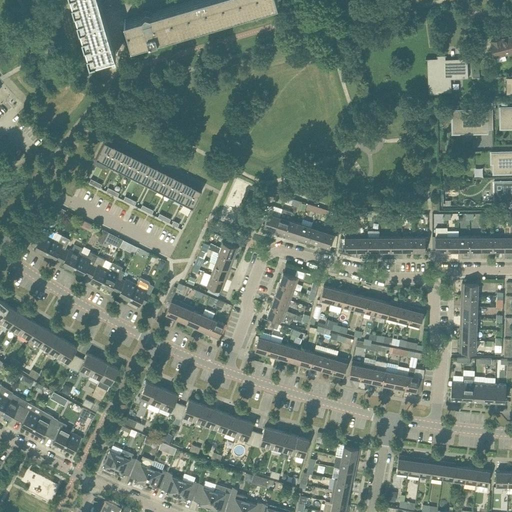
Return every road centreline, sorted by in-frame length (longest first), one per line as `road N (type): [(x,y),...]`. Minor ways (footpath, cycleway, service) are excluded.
road 1 (residential): [(226,372),(264,256),(280,249),(381,277),(433,276)]
road 2 (residential): [(226,372),(144,336),(0,252)]
road 3 (residential): [(390,419),(226,372)]
road 4 (residential): [(433,425),(442,352),(432,333),(433,276)]
